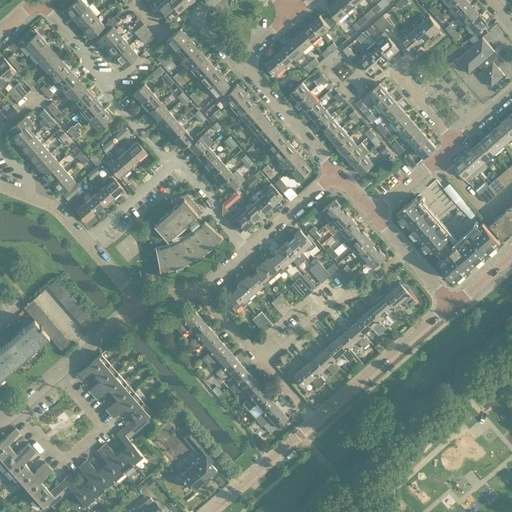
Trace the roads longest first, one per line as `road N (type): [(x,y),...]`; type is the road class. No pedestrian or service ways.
road 1 (residential): [(213,511),(450,303)]
road 2 (residential): [(15,411),(63,466),(106,427),(60,373)]
road 3 (residential): [(261,363),(343,290),(361,289),(406,252)]
road 4 (residential): [(337,175),(243,64)]
road 5 (residential): [(86,239),(177,159)]
road 6 (residential): [(108,84),(165,33),(136,0)]
road 7 (residential): [(248,254),(177,159)]
